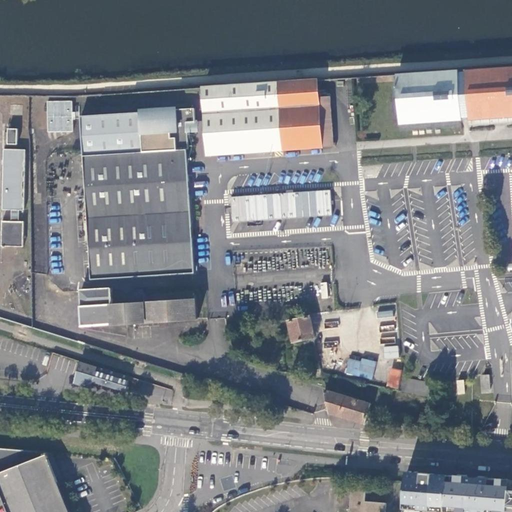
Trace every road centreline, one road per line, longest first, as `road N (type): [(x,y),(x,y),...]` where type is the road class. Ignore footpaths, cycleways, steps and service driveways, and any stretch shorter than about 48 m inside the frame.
road 1 (secondary): [(177,422),(511,458)]
road 2 (secondary): [(0,403),(177,422)]
